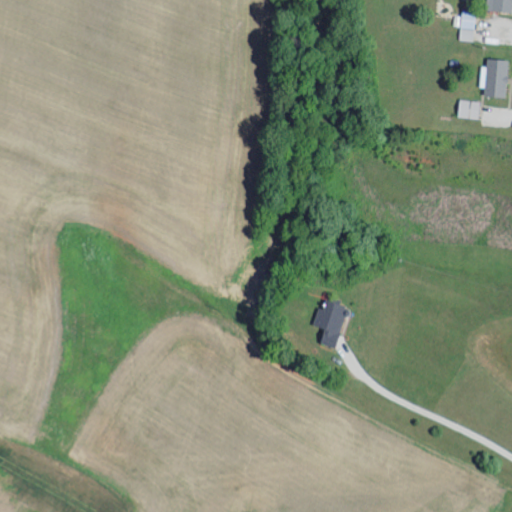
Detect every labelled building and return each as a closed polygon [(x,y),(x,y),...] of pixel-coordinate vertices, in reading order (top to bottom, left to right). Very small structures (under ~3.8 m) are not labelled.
[(511,0),(488,0),(488,10),(511,12),(511,0)] [(474,42),(479,13),(465,11),(460,40),(474,42)] [(511,60),(489,59),(489,66),(483,66),(482,88),(487,88),(486,97),(509,98),(511,60)] [(480,119),(482,102),(462,99),(460,117),(480,119)] [(323,342),(338,347),(350,305),(328,298),(326,307),(321,306),(315,324),(327,328),(323,342)]
